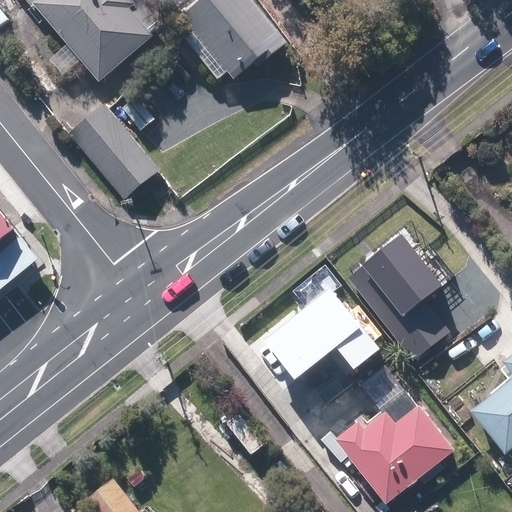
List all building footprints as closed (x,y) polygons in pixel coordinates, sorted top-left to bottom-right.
[(131,0),(33,0),(38,6),(43,2),(104,76),(158,32),(131,0)] [(212,0),(213,1),(193,16),(241,77),(261,61),(264,66),(293,42),(259,0),(212,0)] [(0,31),(13,20),(0,5),(0,31)] [(74,135),(130,201),(165,171),(109,105),(74,135)] [(0,259),(23,241),(0,212),(0,259)] [(340,284),(264,345),(295,387),(342,352),(359,375),(390,352),(340,284)] [(474,364),(492,368),(501,333),(483,328),(474,364)] [(388,494),(396,504),(464,449),(416,389),(411,393),(387,362),(355,388),(384,423),(376,429),(370,422),(346,442),(372,474),(361,482),(377,503),(388,494)] [(511,387),(481,412),(511,452),(511,387)] [(230,425),(255,456),(269,445),(244,414),(230,425)] [(122,466),(129,476),(145,465),(138,454),(122,466)] [(145,511),(119,479),(89,504),(95,511),(145,511)]
